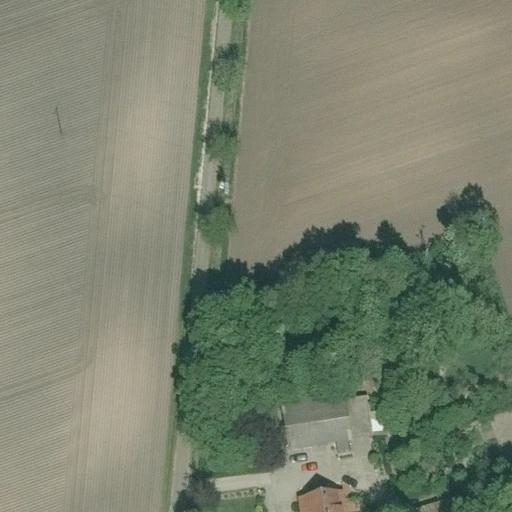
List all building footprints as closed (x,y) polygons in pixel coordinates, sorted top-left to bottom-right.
[(339,384),(271,394),(278,444),(346,435),(339,384)] [(368,441),(363,405),(345,407),(350,443),(368,441)] [(384,439),(381,419),(368,421),(372,441),(384,439)] [(463,511),(455,485),(384,507),(385,511),(463,511)] [(334,511),(332,490),(285,494),(286,511),(334,511)]
